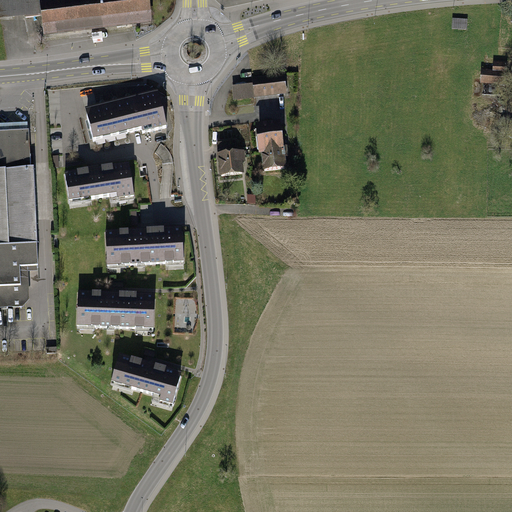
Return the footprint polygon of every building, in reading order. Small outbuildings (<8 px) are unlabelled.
[(38,0),(0,0),(0,19),(40,15),(38,1),(38,0)] [(43,40),(151,26),(147,0),(44,0),(38,1),(40,15),(43,40)] [(468,20),(453,19),(453,30),(468,30),(468,20)] [(480,85),(506,86),(508,62),(493,61),(493,71),(481,70),(480,85)] [(286,96),(284,76),(253,79),(254,85),(255,99),(286,96)] [(254,85),(232,88),(233,101),(255,99),(254,85)] [(158,96),(87,114),(94,142),(143,130),(144,134),(166,128),(158,96)] [(511,122),(503,119),(497,132),(511,139),(511,122)] [(287,153),(284,126),(259,129),(263,158),(266,158),(267,173),(287,171),(285,154),(287,153)] [(0,311),(24,310),(30,303),(29,275),(38,275),(30,133),(0,134),(0,311)] [(217,144),(219,155),(237,153),(235,142),(217,144)] [(243,165),(247,164),(245,152),(237,153),(219,155),(218,156),(220,179),(245,176),(243,165)] [(67,177),(71,203),(120,195),(121,201),(134,199),(128,166),(67,177)] [(256,196),(248,196),(248,204),(256,204),(256,196)] [(184,230),(107,235),(110,270),(186,265),(184,230)] [(156,299),(80,295),(78,330),(154,334),(156,299)] [(179,298),(179,310),(197,311),(197,298),(179,298)] [(154,361),(157,354),(148,349),(145,357),(154,361)] [(184,378),(121,359),(113,387),(162,401),(161,406),(175,410),(184,378)]
